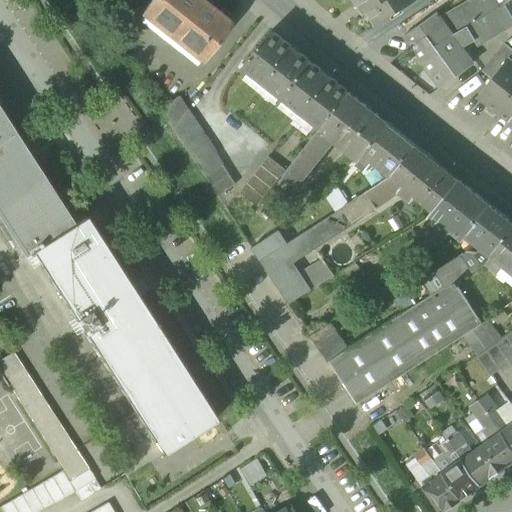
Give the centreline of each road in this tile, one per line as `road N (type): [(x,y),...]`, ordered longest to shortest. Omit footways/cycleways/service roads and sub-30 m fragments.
road 1 (residential): [(332,511),(0,27)]
road 2 (tertiary): [(511,192),(275,0)]
